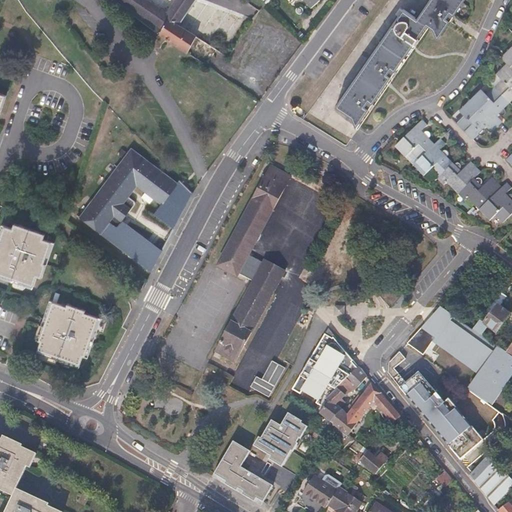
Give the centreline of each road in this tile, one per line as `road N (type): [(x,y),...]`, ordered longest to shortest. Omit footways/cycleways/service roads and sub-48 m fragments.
road 1 (residential): [(490,511),(372,366),(474,241),(378,185),(357,163)]
road 2 (residential): [(120,368),(210,191),(267,110)]
road 3 (residential): [(7,145),(30,76),(64,86),(75,103),(66,143),(33,155)]
road 4 (secondary): [(96,438),(222,505)]
road 5 (secondary): [(222,505),(110,425)]
road 6 (residential): [(267,110),(347,0)]
road 7 (residential): [(501,0),(469,66),(428,105)]
